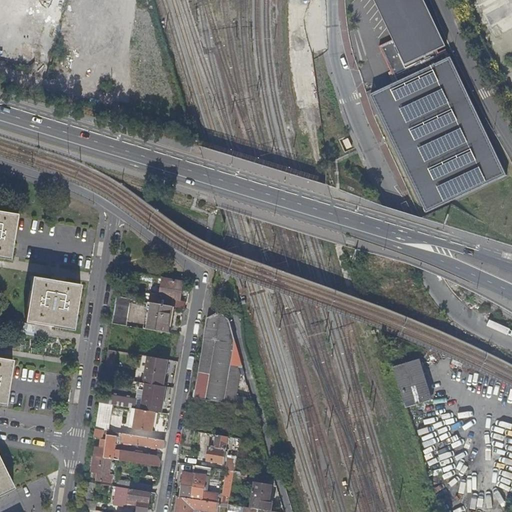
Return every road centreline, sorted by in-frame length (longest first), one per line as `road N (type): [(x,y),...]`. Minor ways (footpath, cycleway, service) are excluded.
road 1 (primary): [(409,240),(0,112)]
road 2 (primary): [(327,0),(350,109),(428,276),(454,309),(511,343)]
road 3 (residential): [(194,293),(234,314),(287,511)]
road 4 (residential): [(77,444),(113,213)]
road 5 (residential): [(159,511),(194,293)]
road 6 (primary): [(440,0),(511,149)]
road 7 (residential): [(194,293),(198,275),(113,213)]
road 8 (residential): [(113,213),(0,164)]
